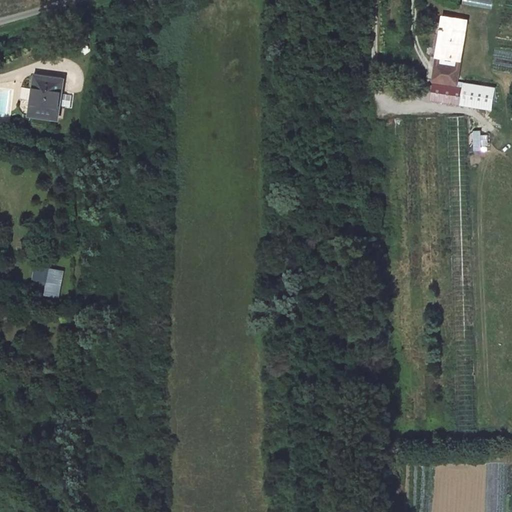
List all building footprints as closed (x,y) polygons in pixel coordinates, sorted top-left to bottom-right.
[(491,9),(492,0),(464,0),(464,5),(491,9)] [(458,69),(466,22),(444,18),(442,30),(445,30),(444,33),(443,33),(437,66),(458,69)] [(491,70),(509,71),(510,59),(492,57),(491,70)] [(456,81),(458,69),(437,66),(434,84),(455,88),(456,81)] [(58,118),(63,81),(37,77),(35,90),(28,89),(27,101),(34,102),(32,114),(58,118)] [(492,110),(496,88),(465,83),(464,89),(455,88),(434,84),(432,100),(492,110)] [(59,283),(61,271),(39,266),(37,279),(48,281),(59,283)] [(56,295),(59,283),(48,281),(45,294),(56,295)] [(55,302),(56,295),(45,294),(44,300),(55,302)]
